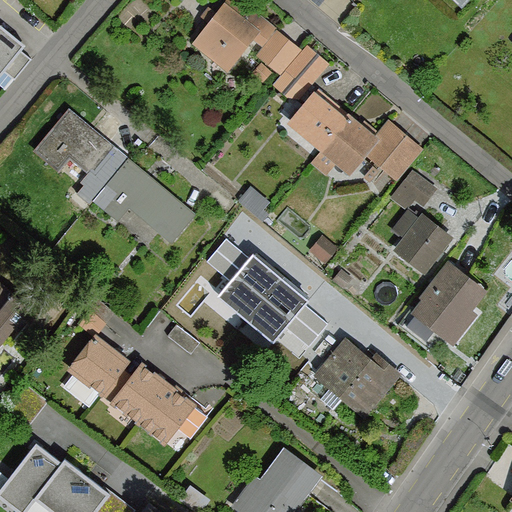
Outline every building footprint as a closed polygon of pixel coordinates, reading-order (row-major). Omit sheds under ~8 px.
[(275,30),(238,0),(230,0),(196,43),(228,69),(254,37),(263,45),(275,30)] [(269,62),(288,40),(277,31),(258,54),(269,62)] [(288,40),(269,62),(281,73),(300,51),(288,40)] [(328,64),(308,47),(287,72),(307,89),(328,64)] [(271,73),(263,65),(256,73),(263,80),(271,73)] [(307,89),(287,72),(275,86),(288,97),(299,99),(307,89)] [(315,95),(304,108),(309,112),(297,126),(323,150),(328,143),(347,121),(315,95)] [(69,111),(37,150),(54,163),(65,150),(108,185),(128,160),(109,144),(69,111)] [(350,117),(347,121),(328,143),(341,155),(337,161),(350,172),(366,153),(377,140),(350,117)] [(390,123),(377,140),(366,153),(382,166),(406,137),(390,123)] [(423,150),(406,137),(382,166),(399,180),(423,150)] [(128,160),(108,185),(96,199),(114,213),(125,199),(147,218),(174,241),(195,217),(185,208),(163,190),(128,160)] [(414,174),(404,188),(424,203),(434,190),(414,174)] [(266,203),(252,191),(243,202),(257,214),(266,203)] [(408,241),(423,221),(410,210),(394,230),(408,241)] [(408,241),(400,251),(424,270),(449,237),(425,219),(423,221),(408,241)] [(336,248),(324,239),(315,250),(326,259),(336,248)] [(254,256),(219,297),(273,343),(308,302),(254,256)] [(453,269),(419,313),(456,341),(476,315),(469,310),(483,292),(453,269)] [(0,285),(0,346),(29,309),(0,285)] [(106,325),(117,313),(94,295),(84,305),(91,312),(106,325)] [(96,337),(106,325),(91,312),(80,325),(96,337)] [(179,326),(170,337),(192,355),(201,344),(179,326)] [(128,362),(96,337),(72,368),(103,393),(121,370),(128,362)] [(374,364),(348,342),(319,376),(332,386),(344,397),(364,414),(398,373),(379,358),(374,364)] [(414,353),(405,364),(427,383),(437,371),(414,353)] [(142,366),(132,378),(114,402),(139,422),(168,385),(142,366)] [(132,378),(121,370),(103,393),(114,402),(132,378)] [(184,397),(168,385),(139,422),(166,443),(177,428),(194,405),(184,397)] [(333,409),(344,397),(332,386),(321,399),(333,409)] [(209,417),(194,405),(177,428),(192,439),(209,417)] [(138,511),(139,511),(66,450),(60,455),(37,436),(5,474),(0,469),(0,495),(14,509),(18,511),(138,511)] [(291,511),(318,476),(286,453),(247,508),(252,511),(291,511)]
